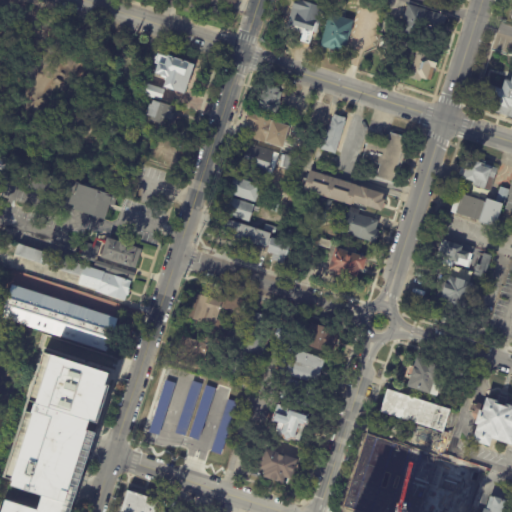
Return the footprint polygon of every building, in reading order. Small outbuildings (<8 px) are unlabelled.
[(319,27),(317,34),(316,33),(315,37),(292,30),(295,22),(293,21),(296,13),(297,14),(299,9),(304,10),(306,5),(315,8),(317,2),(326,5),(319,27)] [(444,28),(441,37),(427,32),(426,36),(425,35),(423,40),(400,33),(409,5),(447,16),(444,28)] [(328,13),(351,21),(341,50),(319,42),(328,13)] [(436,68),(436,69),(432,79),(429,78),(428,80),(423,79),(422,82),(408,77),(413,61),(407,59),(409,50),(416,52),(439,60),(436,68)] [(184,59),(195,63),(186,93),(165,87),(168,76),(156,72),(160,61),(166,63),(169,53),(184,59)] [(511,118),(481,108),(488,85),(503,89),(506,80),(511,81),(511,118)] [(145,82),(165,89),(162,100),(139,93),(143,81),(145,82)] [(282,101),(278,114),(258,107),(266,82),(284,88),(280,101),(282,101)] [(179,111),(175,124),(171,123),(169,128),(160,125),(161,123),(151,119),(152,116),(147,114),(150,103),(152,103),(154,99),(180,108),(179,111)] [(286,140),(284,148),(249,138),(253,124),(246,122),(249,113),(290,126),(286,140)] [(335,114),(347,118),(345,122),(347,122),(337,153),(319,148),(326,128),(328,129),(329,124),(330,125),(333,117),(334,117),(335,114)] [(405,154),(396,182),(393,182),(393,183),(377,177),(381,165),(363,158),(369,141),(386,147),(391,132),(410,139),(405,154)] [(280,154),(272,180),(237,169),(241,157),(240,157),(243,144),(247,145),(248,142),(275,151),(275,152),(280,154)] [(294,157),(298,158),(295,170),(283,166),(286,154),(294,157)] [(8,160),(4,171),(0,170),(0,155),(9,158),(8,160)] [(483,162),(484,162),(483,163),(499,169),(492,191),(474,185),(476,181),(465,178),(465,176),(461,174),(467,157),(483,162)] [(385,193),(384,198),(387,199),(383,210),(354,201),(353,205),(305,190),(312,170),(385,193)] [(261,189),(256,202),(230,193),(235,177),(262,185),(261,189)] [(106,192),(117,195),(118,196),(115,205),(110,204),(105,219),(74,208),(75,205),(69,203),(72,194),(75,195),(79,183),(106,192)] [(507,189),(503,202),(495,199),(499,186),(507,189)] [(465,194),(487,201),(488,198),(503,203),(495,227),(480,222),(480,220),(457,213),(463,194),(465,194)] [(255,205),(250,222),(223,213),(229,196),(255,205)] [(333,201),(326,223),(314,218),(321,197),(333,201)] [(274,199),(281,201),(277,213),(270,211),(273,199),(274,199)] [(352,207),(360,210),(359,213),(380,221),(377,229),(380,230),(375,243),(354,236),(353,239),(333,232),(342,209),(349,211),(351,207),(352,207)] [(267,247),(223,232),(227,218),(264,231),(266,224),(278,228),(276,235),(272,234),(267,247)] [(141,253),(136,269),(102,257),(108,237),(143,249),(141,253)] [(275,262),(273,261),(275,254),(268,252),(273,237),(292,243),(287,258),(285,264),(275,262)] [(331,247),(330,248),(319,245),(321,237),(333,241),(331,247)] [(475,247),(471,259),(473,260),(470,268),(455,263),(454,267),(442,263),(444,258),(441,258),(444,247),(445,247),(447,240),(462,245),(462,243),(475,247)] [(98,254),(95,262),(80,257),(86,242),(100,247),(98,254)] [(78,264),(85,266),(85,265),(106,272),(105,272),(132,281),(130,290),(128,296),(127,296),(125,302),(96,292),(97,290),(79,284),(82,277),(72,274),(15,255),(19,244),(78,264)] [(363,256),(369,258),(365,270),(361,269),(358,278),(350,276),(350,278),(337,274),(338,271),(329,269),(336,247),(363,256)] [(477,276),(475,275),(478,264),(482,265),(485,253),(493,256),(487,278),(477,276)] [(106,264),(136,273),(134,280),(102,270),(103,269),(95,266),(97,260),(106,264)] [(452,276),(458,278),(458,277),(468,280),(468,281),(473,283),(467,309),(442,302),(449,276),(452,276)] [(486,283),(487,283),(484,290),(477,287),(480,280),(486,283)] [(106,315),(119,319),(109,351),(3,317),(13,285),(106,315)] [(191,307),(196,293),(217,300),(220,293),(244,300),(240,315),(221,308),(215,326),(188,318),(191,307)] [(257,313),(275,319),(256,382),(233,375),(252,312),(257,313)] [(338,341),(336,349),(332,348),(330,353),(306,346),(312,323),(336,330),(335,334),(339,336),(338,341)] [(235,331),(243,334),(240,347),(220,341),(223,328),(235,331)] [(175,360),(183,335),(209,344),(207,351),(203,350),(197,368),(175,360)] [(322,370),(317,385),(267,369),(273,351),(284,355),(286,347),(326,360),(322,370)] [(43,353),(3,477),(12,480),(11,486),(63,503),(70,480),(83,440),(89,419),(94,421),(105,386),(103,385),(107,373),(43,353)] [(434,363),(447,367),(438,396),(409,387),(418,358),(434,363)] [(251,383),(249,390),(237,386),(240,379),(251,383)] [(148,432),(158,435),(174,383),(164,380),(148,432)] [(174,434),(185,437),(201,384),(190,381),(174,434)] [(188,438),(198,441),(214,388),(204,385),(188,438)] [(436,405),(451,410),(444,433),(382,412),(389,390),(436,405)] [(209,451),(220,455),(237,402),(227,398),(209,451)] [(496,400),(498,401),(497,404),(507,407),(507,404),(511,405),(511,445),(494,439),(491,447),(474,442),(480,425),(477,424),(482,410),(484,411),(489,398),(496,400)] [(309,420),(308,424),(307,424),(306,426),(301,424),(297,441),(293,440),(289,442),(286,441),(285,438),(283,435),(286,425),(282,424),(280,431),(277,430),(279,424),(274,422),(279,405),(297,410),(296,413),(309,417),(308,419),(309,420)] [(298,462),(292,480),(286,478),(284,484),(264,477),(264,474),(263,474),(264,471),(259,469),(266,449),(299,460),(298,462)] [(389,493),(391,488),(372,482),(374,477),(370,476),(377,452),(423,466),(424,465),(428,466),(413,511),(388,511),(389,510),(384,508),(389,493)] [(473,488),(469,504),(470,505),(467,511),(439,511),(449,480),(473,488)] [(142,496),(160,502),(157,511),(121,511),(128,492),(142,496)] [(508,501),(505,511),(484,511),(485,510),(473,507),(477,493),(508,501)] [(60,511),(63,503),(41,496),(37,511),(6,500),(2,511),(60,511)]
